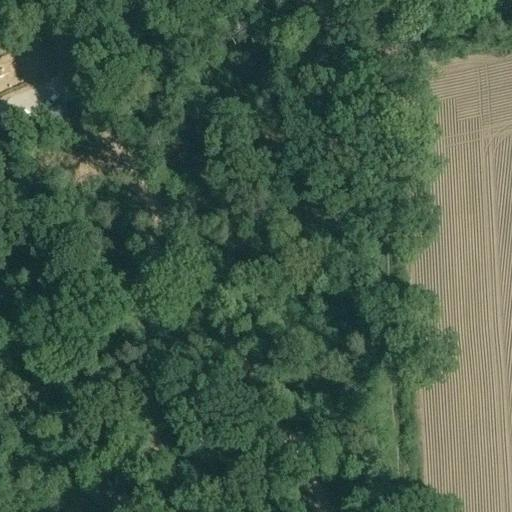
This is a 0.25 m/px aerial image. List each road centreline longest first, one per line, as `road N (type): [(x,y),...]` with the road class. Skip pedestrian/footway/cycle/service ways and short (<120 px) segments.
road 1 (track): [(332,511),(31,0)]
road 2 (track): [(363,0),(385,511)]
